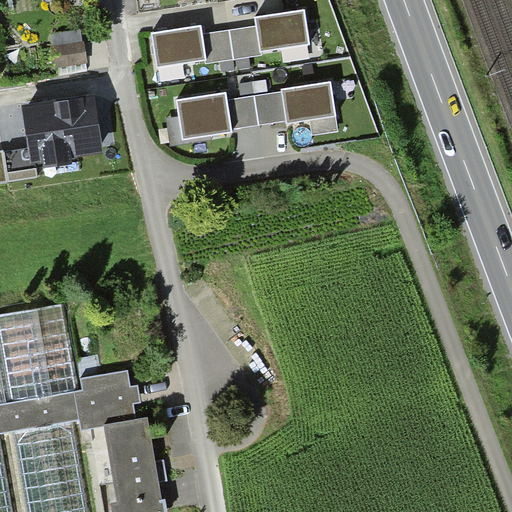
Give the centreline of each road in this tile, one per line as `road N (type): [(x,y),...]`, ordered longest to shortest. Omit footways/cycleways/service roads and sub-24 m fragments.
road 1 (unclassified): [(147,187),(339,162),(367,166),(387,183),(511,509)]
road 2 (track): [(212,511),(181,317),(147,187)]
road 3 (trunk): [(406,0),(511,288)]
road 4 (residential): [(0,96),(127,76)]
